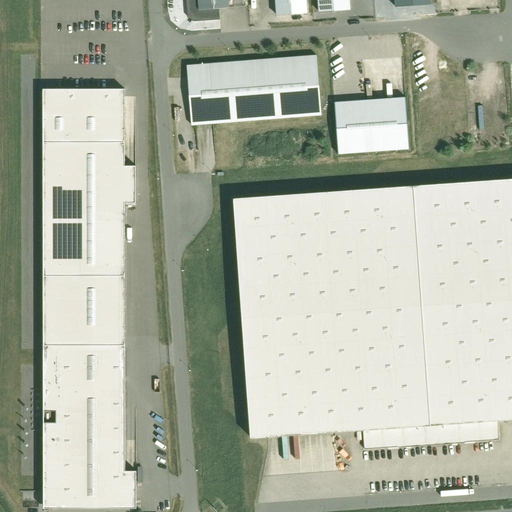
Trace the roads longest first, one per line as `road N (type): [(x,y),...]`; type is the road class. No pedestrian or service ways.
road 1 (unclassified): [(191,511),(158,44)]
road 2 (unclassified): [(158,44),(481,23)]
